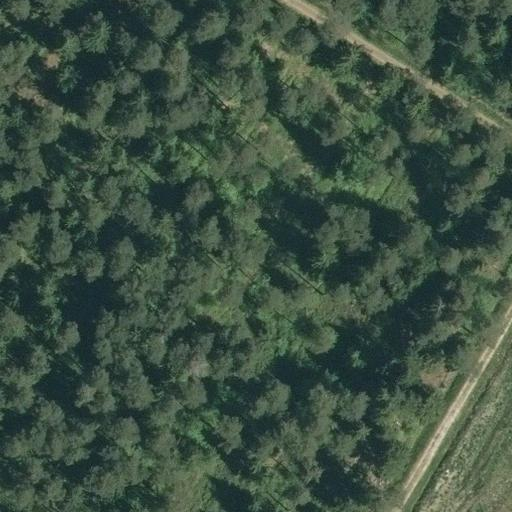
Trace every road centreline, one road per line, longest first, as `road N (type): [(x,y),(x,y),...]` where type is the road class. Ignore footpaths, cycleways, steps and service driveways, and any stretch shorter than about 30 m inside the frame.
road 1 (track): [(292,0),(511,136)]
road 2 (track): [(397,511),(511,316)]
